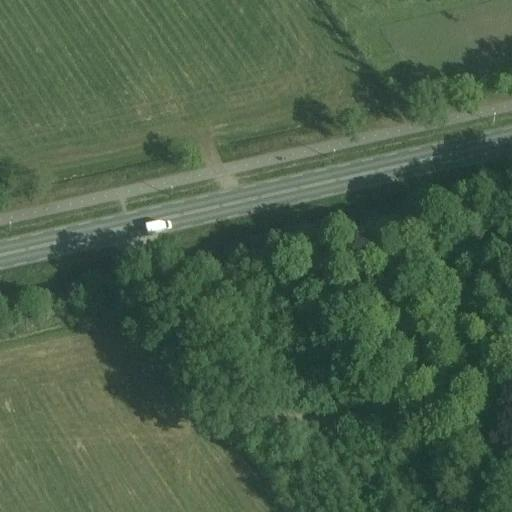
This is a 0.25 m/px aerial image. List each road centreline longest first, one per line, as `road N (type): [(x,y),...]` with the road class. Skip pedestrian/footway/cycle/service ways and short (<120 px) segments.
road 1 (unclassified): [(129,227),(210,371),(246,407),(511,428)]
road 2 (primary): [(511,141),(129,227)]
road 3 (primary): [(129,227),(0,256)]
